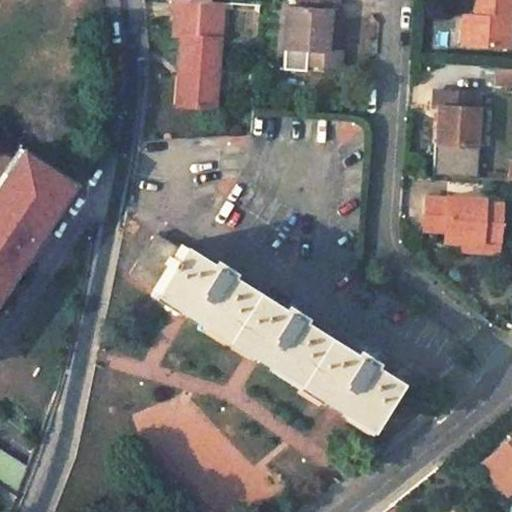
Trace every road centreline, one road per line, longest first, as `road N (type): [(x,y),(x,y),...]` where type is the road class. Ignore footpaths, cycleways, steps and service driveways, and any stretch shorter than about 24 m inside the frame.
road 1 (residential): [(121,0),(125,84),(109,223),(72,396),(31,511)]
road 2 (residential): [(511,370),(382,250),(393,0)]
road 3 (residential): [(332,511),(511,374)]
